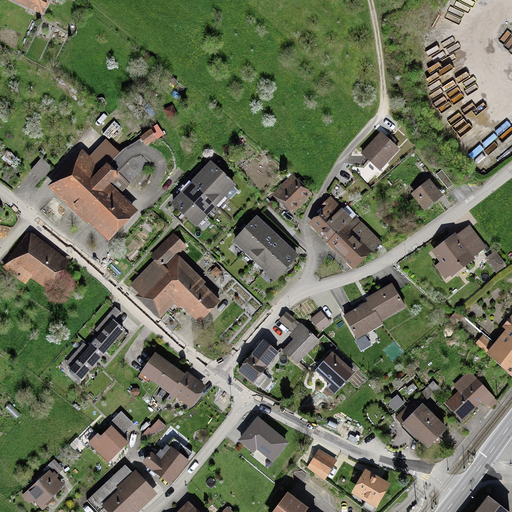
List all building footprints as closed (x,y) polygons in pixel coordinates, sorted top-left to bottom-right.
[(47,0),(16,0),(41,12),(47,0)] [(109,139),(120,126),(108,116),(97,129),(109,139)] [(141,138),(146,144),(155,137),(151,131),(141,138)] [(381,134),(362,154),(376,167),(383,159),(386,162),(398,149),(392,144),(395,141),(389,136),(387,139),(381,134)] [(76,162),(56,183),(110,234),(130,213),(104,188),(115,176),(106,167),(102,171),(84,154),(81,153),(74,160),(76,162)] [(31,170),(42,179),(52,168),(41,158),(31,170)] [(233,185),(211,164),(201,174),(224,195),(233,185)] [(18,169),(13,165),(3,177),(8,182),(18,169)] [(136,183),(142,187),(150,173),(144,170),(136,183)] [(224,195),(201,174),(192,184),(214,205),(224,195)] [(291,210),(309,192),(296,179),(278,197),(291,210)] [(414,194),(425,207),(439,196),(429,183),(428,184),(426,181),(421,185),(423,188),(414,194)] [(214,205),(192,184),(183,194),(205,215),(214,205)] [(205,215),(183,194),(173,204),(196,225),(205,215)] [(322,232),(331,241),(350,220),(328,199),(325,203),(337,214),(321,230),(322,232)] [(320,230),(321,230),(337,214),(325,203),(323,206),(323,207),(317,213),(320,216),(313,223),(320,230)] [(370,250),(371,252),(379,243),(354,216),(350,220),(331,241),(349,260),(346,263),(352,268),(370,250)] [(235,241),(246,250),(266,228),(256,219),(235,241)] [(246,250),(255,260),(276,237),(266,228),(246,250)] [(435,252),(452,274),(471,259),(470,257),(484,246),(470,228),(456,239),(454,237),(435,252)] [(133,285),(141,293),(171,260),(185,246),(174,234),(153,255),(157,260),(132,285),(133,285)] [(64,264),(27,236),(4,266),(26,282),(29,278),(22,272),(25,267),(48,285),(64,264)] [(276,237),(255,260),(265,269),(286,247),(276,237)] [(275,278),(296,256),(286,247),(265,269),(275,278)] [(504,265),(495,253),(487,259),(496,271),(504,265)] [(214,303),(171,260),(141,293),(140,299),(155,313),(175,293),(200,317),(214,303)] [(391,285),(367,299),(380,322),(381,321),(379,318),(403,304),(391,285)] [(369,302),(344,316),(356,336),(380,322),(367,299),(369,302)] [(91,343),(103,353),(123,330),(113,321),(121,312),(115,307),(99,325),(105,330),(97,340),(95,338),(91,343)] [(321,312),(311,319),(320,330),(329,323),(321,312)] [(456,312),(450,318),(456,323),(461,317),(456,312)] [(294,320),(286,313),(280,320),(288,326),(294,320)] [(511,317),(504,327),(511,332),(496,350),(482,339),(477,345),(511,376),(511,317)] [(297,362),(318,340),(302,324),(292,335),(297,339),(285,351),(297,362)] [(263,341),(239,371),(259,386),(267,376),(262,372),(278,352),(263,341)] [(100,356),(103,353),(91,343),(88,345),(90,348),(84,343),(71,358),(77,363),(71,370),(81,378),(90,368),(101,358),(100,356)] [(177,369),(171,365),(171,366),(155,354),(142,372),(171,393),(184,375),(176,370),(177,369)] [(331,354),(317,370),(338,389),(353,373),(331,354)] [(461,393),(449,405),(461,418),(480,400),(485,405),(493,397),(471,373),(456,387),(461,393)] [(178,394),(189,402),(201,387),(184,375),(171,393),(167,399),(171,402),(178,394)] [(433,382),(429,386),(434,392),(439,388),(433,382)] [(433,393),(428,388),(420,395),(425,400),(433,393)] [(419,408),(414,403),(398,419),(413,434),(415,433),(428,446),(444,430),(421,406),(419,408)] [(283,434),(254,412),(235,436),(264,458),(283,434)] [(101,437),(93,430),(84,438),(108,462),(127,442),(111,426),(101,437)] [(150,466),(169,481),(175,474),(176,474),(192,454),(173,438),(162,452),(160,451),(155,457),(151,454),(145,461),(150,466)] [(335,461),(318,450),(308,467),(324,479),(335,461)] [(63,469),(54,460),(48,465),(58,474),(63,469)] [(98,511),(105,505),(111,511),(127,511),(150,491),(125,465),(87,500),(97,511),(98,511)] [(62,487),(48,473),(28,491),(44,508),(52,500),(50,498),(62,487)] [(368,498),(363,506),(372,511),(378,503),(375,501),(385,485),(376,480),(378,477),(371,473),(369,476),(366,474),(356,491),(368,498)] [(305,511),(307,509),(288,494),(273,511),(305,511)] [(507,511),(489,497),(477,511),(507,511)]
